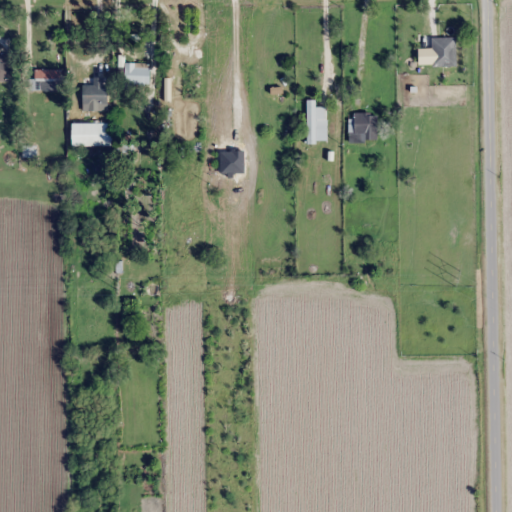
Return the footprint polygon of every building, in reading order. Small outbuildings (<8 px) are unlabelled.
[(457,67),(457,38),(432,38),(432,67),(457,67)] [(0,81),(7,82),(7,72),(13,72),(13,54),(0,53),(0,81)] [(202,99),(202,62),(183,62),(183,99),(202,99)] [(150,63),(118,63),(118,84),(150,84),(150,63)] [(31,78),(31,91),(61,91),(61,78),(31,78)] [(83,85),(83,105),(108,105),(108,78),(93,78),(93,85),(83,85)] [(307,101),(307,143),(327,143),(327,107),(316,107),(316,101),(307,101)] [(378,141),(377,113),(349,114),(350,142),(378,141)] [(72,146),(114,146),(114,123),(72,123),(72,146)]
